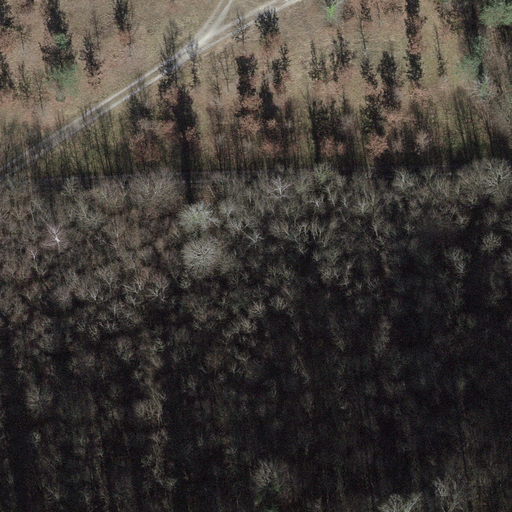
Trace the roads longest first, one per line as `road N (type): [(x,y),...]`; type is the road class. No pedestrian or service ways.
road 1 (track): [(0,190),(511,167)]
road 2 (track): [(0,176),(209,43),(292,0)]
